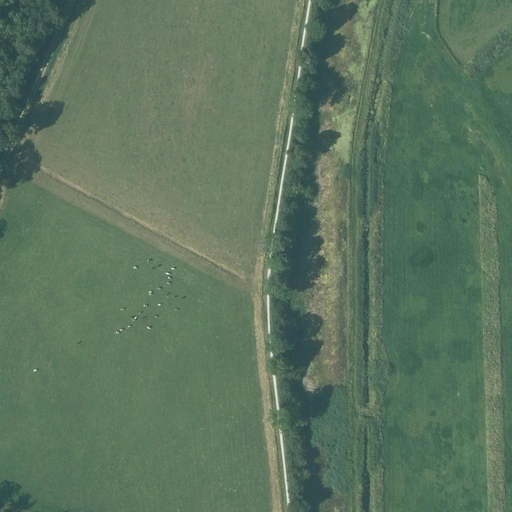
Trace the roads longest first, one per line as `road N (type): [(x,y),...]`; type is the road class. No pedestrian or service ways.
road 1 (track): [(382,0),(354,180),(353,511)]
road 2 (track): [(0,176),(73,0)]
